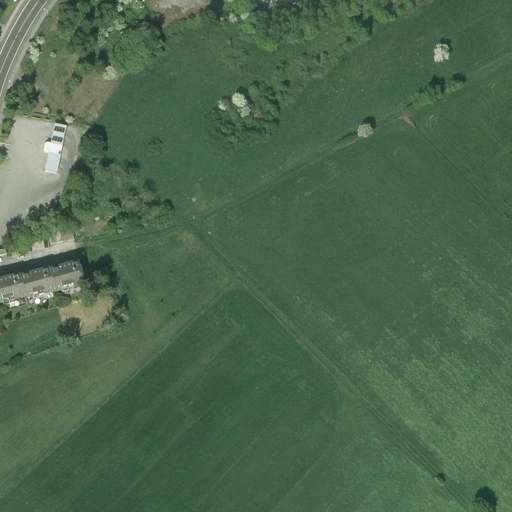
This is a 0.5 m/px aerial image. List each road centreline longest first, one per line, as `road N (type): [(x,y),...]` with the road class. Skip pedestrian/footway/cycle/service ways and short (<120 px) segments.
road 1 (track): [(511,54),(192,222),(0,264)]
road 2 (track): [(192,222),(473,511)]
